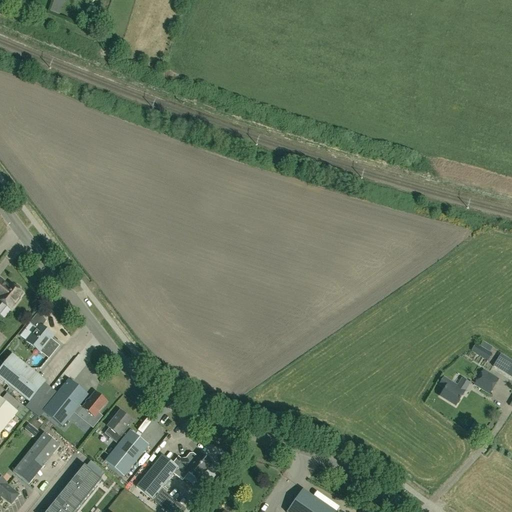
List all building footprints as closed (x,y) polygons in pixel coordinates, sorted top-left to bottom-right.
[(14,286),(11,284),(9,286),(1,280),(0,280),(0,295),(1,296),(0,297),(0,300),(10,309),(11,308),(13,308),(16,305),(15,303),(23,293),(20,291),(20,290),(20,288),(17,285),(15,286),(14,286)] [(47,321),(39,312),(30,323),(37,329),(27,342),(41,353),(41,352),(49,359),(59,346),(51,339),(54,336),(42,327),(47,321)] [(476,344),(472,352),(488,361),(493,354),(476,344)] [(511,359),(501,353),(494,366),(511,376),(511,359)] [(0,369),(0,376),(31,401),(36,406),(51,388),(46,383),(11,355),(0,369)] [(489,394),(498,379),(483,370),(474,386),(489,394)] [(446,388),(440,397),(456,406),(465,391),(469,383),(463,379),(458,387),(444,378),(440,385),(446,388)] [(62,427),(88,395),(69,380),(43,411),(62,427)] [(107,402),(95,393),(83,408),(95,418),(107,402)] [(0,434),(18,412),(0,397),(0,434)] [(149,446),(131,431),(128,434),(124,430),(131,420),(121,411),(108,427),(110,428),(105,434),(119,445),(105,462),(124,477),(149,446)] [(100,413),(95,418),(103,427),(108,422),(100,413)] [(29,485),(60,446),(45,433),(13,472),(29,485)] [(164,435),(156,444),(175,459),(183,450),(164,435)] [(189,473),(198,481),(212,464),(205,458),(205,454),(201,455),(200,453),(192,463),(186,458),(181,459),(179,457),(173,464),(162,455),(137,487),(167,511),(184,511),(187,510),(161,489),(174,474),(182,481),(189,473)] [(75,511),(102,479),(85,465),(48,511),(41,511),(40,511),(75,511)] [(135,486),(143,476),(138,472),(130,482),(135,486)] [(7,483),(0,477),(0,494),(12,504),(19,495),(6,484),(7,483)] [(333,511),(302,490),(286,511),(333,511)]
